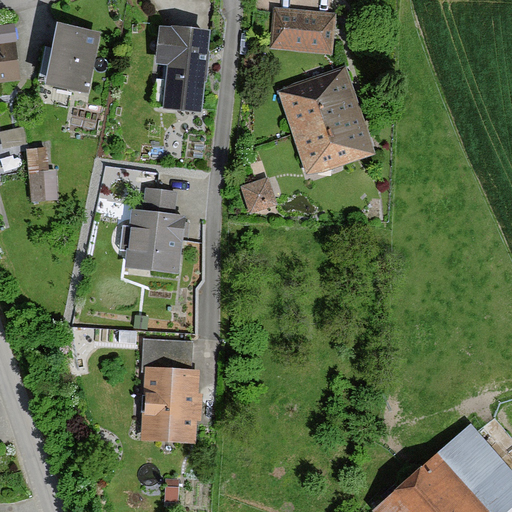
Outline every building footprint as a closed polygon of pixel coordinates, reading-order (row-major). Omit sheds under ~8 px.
[(335,17),(275,11),(271,52),(331,57),(335,17)] [(0,85),(21,83),(13,30),(0,31),(0,85)] [(91,98),(103,39),(62,30),(49,90),(91,98)] [(204,118),(213,36),(161,30),(157,72),(168,73),(164,114),(204,118)] [(376,159),(347,73),(279,95),(307,182),(376,159)] [(20,132),(0,137),(0,156),(25,150),(20,132)] [(56,154),(28,155),(29,204),(57,203),(56,154)] [(275,210),(267,184),(245,191),(253,217),(275,210)] [(177,199),(147,195),(144,215),(134,214),(125,273),(177,280),(185,221),(174,220),(177,199)] [(191,376),(193,347),(144,344),(142,379),(147,379),(143,450),(196,453),(201,377),(191,376)] [(511,511),(511,469),(472,425),(374,511),(511,511)]
